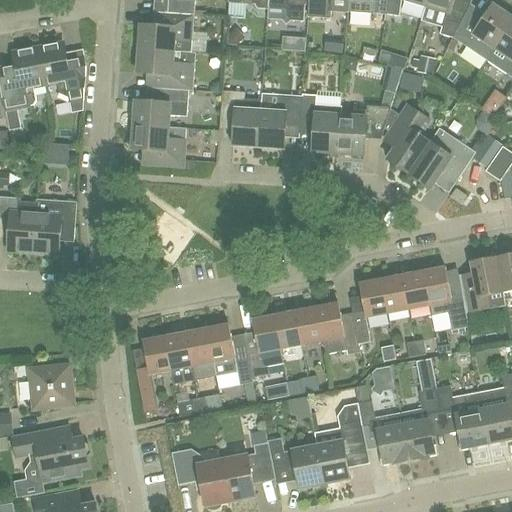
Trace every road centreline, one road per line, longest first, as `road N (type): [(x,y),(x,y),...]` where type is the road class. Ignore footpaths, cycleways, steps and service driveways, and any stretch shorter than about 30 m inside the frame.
road 1 (residential): [(104,309),(312,274),(348,247),(438,230)]
road 2 (residential): [(99,284),(106,5)]
road 3 (residential): [(438,230),(362,182),(226,173)]
road 4 (residential): [(135,511),(104,309)]
